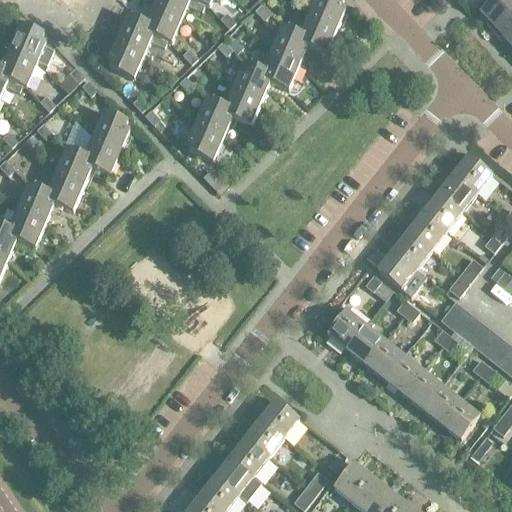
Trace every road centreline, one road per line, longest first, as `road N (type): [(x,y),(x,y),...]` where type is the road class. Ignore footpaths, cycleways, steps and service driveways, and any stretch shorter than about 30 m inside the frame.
road 1 (residential): [(123,511),(260,346),(449,93)]
road 2 (residential): [(449,93),(368,0)]
